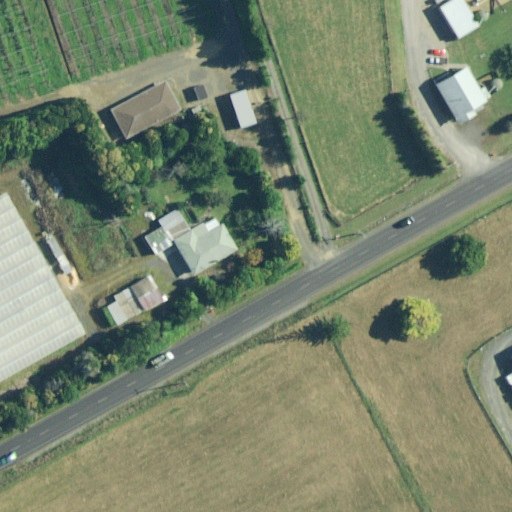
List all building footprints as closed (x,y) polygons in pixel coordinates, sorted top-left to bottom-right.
[(476,26),(460,0),(450,0),(437,8),(456,39),(476,26)] [(478,91),(464,67),(434,85),(456,124),(473,114),(470,109),(489,98),(484,88),(478,91)] [(178,110),(164,83),(109,112),(124,140),(178,110)] [(0,379),(80,335),(1,194),(0,194),(0,379)] [(189,230),(177,209),(157,221),(161,227),(143,237),(153,255),(173,244),(191,275),(235,250),(217,220),(203,228),(200,224),(189,230)] [(146,277),(110,298),(117,309),(135,299),(142,312),(160,302),(146,277)]
